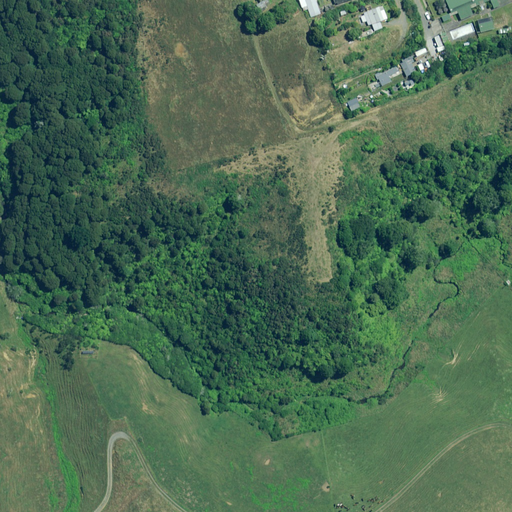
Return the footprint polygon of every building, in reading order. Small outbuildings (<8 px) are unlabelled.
[(268,0),(266,0),(255,5),(258,11),(271,5),(268,0)] [(321,14),(316,0),(300,0),(303,11),(309,9),(312,17),(321,14)] [(487,1),(487,0),(446,0),(449,8),(455,6),(459,18),(471,14),(469,7),(487,1)] [(499,6),(496,0),(492,0),(490,1),(493,9),(499,6)] [(371,10),(370,5),(365,7),(367,12),(363,13),(364,15),(360,17),(362,22),(366,21),(368,25),(372,24),(374,31),(382,28),(380,21),(387,19),(382,6),(371,10)] [(448,12),(441,15),(443,21),(451,18),(448,12)] [(492,21),(478,25),(481,34),(495,30),(492,21)] [(508,24),(496,27),(498,33),(509,30),(508,24)] [(453,48),(446,30),(441,32),(447,50),(453,48)] [(415,72),(409,55),(401,58),(403,63),(400,64),(405,76),(415,72)] [(398,72),(396,66),(376,75),(381,86),(391,81),(389,76),(398,72)] [(415,84),(413,79),(404,82),(406,87),(415,84)] [(360,107),(355,98),(346,103),(352,112),(360,107)]
